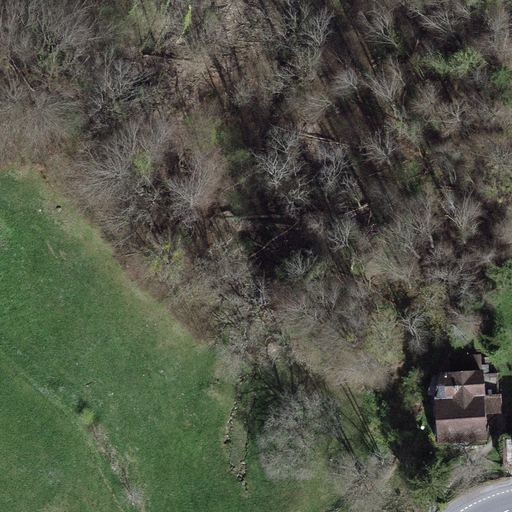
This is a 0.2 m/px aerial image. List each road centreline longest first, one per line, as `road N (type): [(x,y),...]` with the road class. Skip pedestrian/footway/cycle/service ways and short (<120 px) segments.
road 1 (motorway): [(179,0),(511,119)]
road 2 (track): [(132,511),(67,409),(0,353)]
